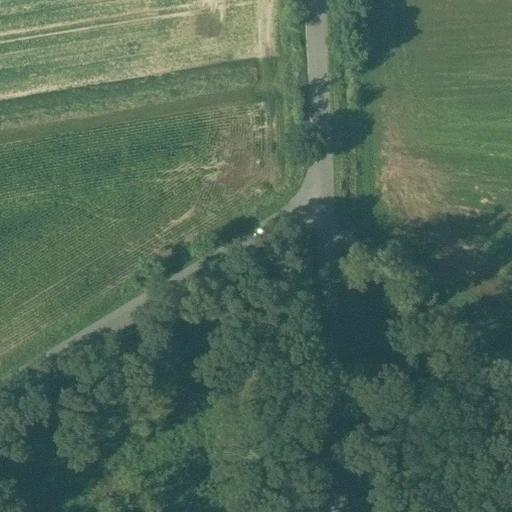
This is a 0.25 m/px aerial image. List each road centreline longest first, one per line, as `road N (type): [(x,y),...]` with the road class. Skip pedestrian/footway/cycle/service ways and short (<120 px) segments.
road 1 (unclassified): [(0,391),(293,210),(325,208)]
road 2 (unclassified): [(325,208),(339,511)]
road 3 (track): [(511,380),(325,208)]
road 4 (unclassified): [(314,0),(325,208)]
